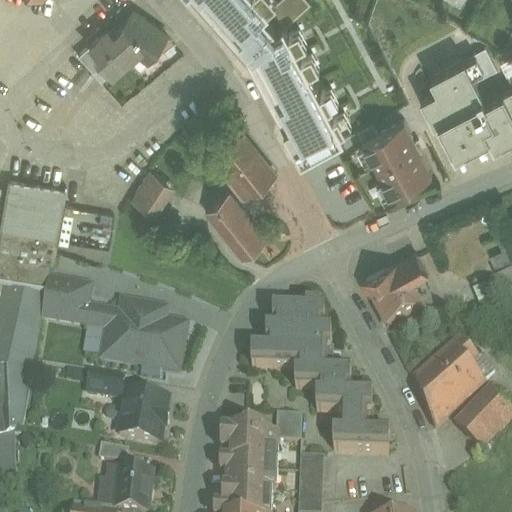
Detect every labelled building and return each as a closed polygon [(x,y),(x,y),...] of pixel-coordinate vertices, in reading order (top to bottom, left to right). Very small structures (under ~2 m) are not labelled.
[(269,7),(263,0),(205,0),(237,35),(269,7)] [(277,0),(269,7),(237,35),(253,52),(285,22),(311,3),(308,0),(277,0)] [(168,35),(133,9),(116,33),(109,26),(88,45),(100,58),(113,73),(137,52),(149,61),(168,35)] [(317,80),(285,22),(253,52),(278,102),(317,80)] [(175,44),(163,53),(171,63),(182,54),(175,44)] [(100,58),(88,45),(77,54),(92,70),(100,64),(97,60),(100,58)] [(486,48),(466,59),(478,81),(498,71),(486,48)] [(478,81),(466,59),(433,77),(439,88),(422,97),(429,108),(437,104),(445,117),(440,120),(452,141),(463,135),(468,146),(501,129),(506,138),(511,134),(511,86),(487,100),(478,81)] [(317,80),(278,102),(291,124),(286,127),(302,157),(345,135),(317,80)] [(378,132),(363,139),(391,193),(432,172),(404,118),(378,132)] [(372,120),(357,127),(363,139),(378,132),(372,120)] [(215,157),(245,196),(276,172),(245,133),(215,157)] [(176,185),(150,168),(130,198),(156,216),(176,185)] [(0,289),(47,298),(50,279),(65,189),(9,181),(0,229),(0,289)] [(244,257),(268,239),(230,190),(206,209),(244,257)] [(503,249),(492,254),(505,284),(511,281),(511,238),(509,232),(497,238),(503,249)] [(395,263),(362,281),(387,329),(421,311),(407,285),(428,273),(417,252),(396,264),(395,263)] [(47,298),(43,322),(108,333),(111,314),(91,311),(95,287),(50,279),(47,298)] [(0,439),(13,435),(24,432),(43,322),(47,298),(0,289),(0,439)] [(124,303),(122,316),(111,314),(108,333),(103,362),(180,375),(187,328),(165,325),(167,310),(124,303)] [(352,372),(328,371),(328,352),(331,353),(332,330),(324,330),(325,309),(302,308),(302,309),(274,308),(274,328),(268,328),(267,348),(253,348),(252,370),(297,372),(296,393),(318,394),(317,415),(340,416),(340,431),(335,431),(334,454),(389,455),(390,433),(367,432),(368,417),(372,417),(373,394),(351,394),(352,372)] [(462,342),(415,383),(435,431),(451,416),(496,376),(481,359),(479,361),(462,342)] [(125,379),(92,374),(88,394),(121,400),(125,379)] [(511,410),(493,391),(456,429),(481,453),(511,421),(511,410)] [(169,402),(127,394),(119,437),(161,445),(163,431),(166,431),(168,417),(166,416),(169,402)] [(303,417),(278,416),(277,439),(278,439),(277,443),(301,444),(303,417)] [(261,433),(247,432),(247,435),(224,434),(223,454),(233,455),(233,464),(223,464),(222,476),(228,476),(228,492),(224,492),(223,509),(215,509),(215,511),(268,511),(269,495),(276,495),(277,443),(278,439),(277,439),(261,438),(261,433)] [(13,435),(0,439),(0,473),(14,473),(13,435)] [(129,451),(102,447),(100,461),(127,465),(129,451)] [(324,459),(301,458),(299,504),(323,505),(324,459)] [(149,511),(153,475),(110,470),(108,485),(118,486),(114,511),(149,511)]
